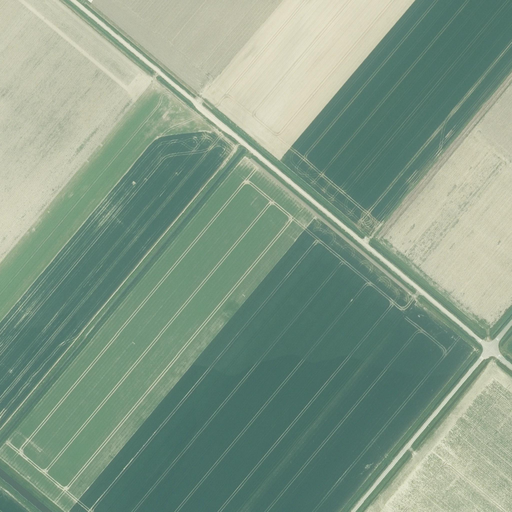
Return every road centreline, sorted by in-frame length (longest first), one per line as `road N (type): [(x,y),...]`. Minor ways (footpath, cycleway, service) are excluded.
road 1 (unclassified): [(490,348),(71,0)]
road 2 (unclassified): [(352,511),(490,348)]
